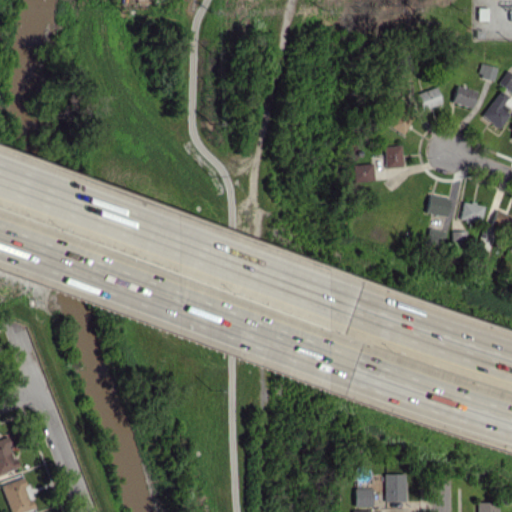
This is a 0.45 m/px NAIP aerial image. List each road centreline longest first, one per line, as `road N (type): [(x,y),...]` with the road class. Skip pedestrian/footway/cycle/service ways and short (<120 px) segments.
road 1 (residential): [(253,511),(250,167),(272,85),(280,0)]
road 2 (motorway): [(0,242),(346,370)]
road 3 (motorway): [(346,306),(0,178)]
road 4 (residential): [(9,328),(79,511)]
road 5 (motorway): [(511,363),(346,306)]
road 6 (motorway): [(346,370),(511,424)]
